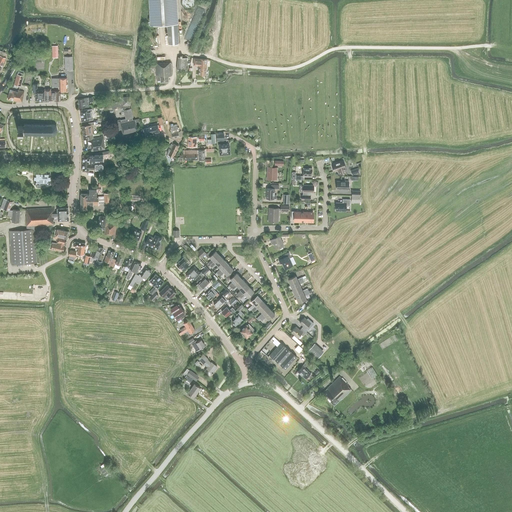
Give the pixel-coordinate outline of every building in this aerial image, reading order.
[(178,44),(175,0),(149,0),(151,26),(167,25),(168,45),(178,44)] [(182,2),(182,4),(183,5),(183,7),(184,8),(186,9),(187,10),(189,10),(190,9),(192,9),(193,8),(194,7),(195,5),(195,4),(195,2),(195,0),(194,0),(183,0),(183,1),(182,2)] [(65,57),(65,62),(65,71),(69,71),(73,71),(72,56),(65,57)] [(186,70),(187,58),(178,57),(177,70),(186,70)] [(207,59),(200,59),(194,58),(193,65),(199,66),(198,75),(206,75),(207,59)] [(171,62),(155,63),(156,75),(157,81),(161,81),(161,82),(168,81),(168,76),(172,76),(171,62)] [(20,86),(23,76),(17,74),(14,85),(20,86)] [(67,87),(68,87),(68,84),(67,84),(67,78),(52,78),(52,87),(60,87),(60,91),(67,91),(67,87)] [(38,84),(33,84),(33,92),(36,92),(35,100),(45,101),(45,93),(45,91),(45,90),(44,90),(37,90),(38,84)] [(18,92),(16,92),(10,90),(9,92),(8,100),(22,102),(24,92),(18,90),(18,92)] [(51,95),(51,101),(60,101),(60,94),(59,94),(59,91),(51,91),(51,95)] [(139,119),(135,120),(135,119),(133,120),(132,117),(133,117),(131,108),(130,108),(130,105),(130,96),(122,97),(122,101),(112,102),(112,109),(119,108),(124,107),(124,110),(123,110),(126,119),(120,120),(117,120),(119,128),(121,127),(123,134),(138,130),(136,123),(139,122),(139,119)] [(89,98),(88,98),(88,97),(78,99),(79,108),(89,107),(88,102),(92,101),(92,97),(89,97),(89,98)] [(92,108),(87,109),(80,110),(81,121),(93,120),(93,116),(92,108)] [(83,135),(92,134),(93,134),(92,125),(94,125),(94,122),(89,123),(89,125),(82,126),(83,135)] [(57,131),(57,130),(57,129),(57,128),(56,127),(55,126),(54,125),(53,125),(52,125),(32,124),(24,124),(24,126),(18,126),(18,129),(18,130),(18,132),(24,132),(24,134),(32,134),(52,135),(53,135),(54,134),(55,134),(55,133),(56,133),(56,132),(57,131)] [(173,124),(170,124),(170,126),(171,129),(171,133),(179,131),(178,128),(177,128),(177,125),(173,125),(173,124)] [(159,132),(157,125),(143,128),(145,135),(146,135),(151,134),(153,133),(158,132),(159,132)] [(93,138),(92,134),(83,135),(85,147),(91,146),(91,151),(105,149),(103,136),(93,138)] [(188,147),(196,147),(196,140),(196,137),(188,137),(188,147)] [(167,156),(166,156),(169,163),(171,158),(172,157),(173,157),(178,146),(174,144),(173,144),(171,143),(170,146),(170,147),(171,148),(171,149),(169,148),(166,154),(167,156)] [(229,144),(219,145),(220,155),(230,154),(229,144)] [(103,154),(103,152),(95,154),(95,155),(83,155),(82,171),(89,171),(89,169),(91,169),(91,170),(94,170),(94,169),(102,169),(103,168),(103,165),(102,163),(100,163),(100,160),(103,160),(103,154)] [(346,167),(344,160),(332,164),(335,171),(339,170),(340,174),(347,171),(346,167)] [(276,179),(277,168),(268,167),(267,178),(276,179)] [(292,179),(305,179),(305,176),(313,176),(313,168),(304,168),(303,176),(298,175),(296,175),(296,172),(293,172),(292,179)] [(50,179),(50,176),(50,172),(50,171),(34,171),(34,184),(37,184),(37,187),(42,187),(42,184),(50,184),(50,183),(50,179)] [(349,181),(337,181),(337,189),(345,189),(345,190),(349,190),(349,181)] [(279,185),(271,185),(271,188),(267,188),(266,199),(274,199),(276,199),(276,195),(274,195),(274,189),(279,189),(279,185)] [(304,185),(301,185),(301,191),(304,191),(304,192),(304,195),(302,195),(302,199),(311,200),(311,195),(311,192),(314,192),(314,185),(304,185)] [(98,197),(97,197),(89,197),(89,194),(81,194),(80,209),(86,209),(86,205),(94,205),(94,206),(98,205),(98,197)] [(13,210),(9,210),(13,202),(4,198),(1,208),(8,211),(7,216),(12,217),(13,210)] [(351,199),(343,199),(343,202),(337,202),(337,210),(347,211),(347,205),(351,205),(351,199)] [(55,212),(54,208),(26,209),(26,226),(27,230),(9,231),(11,264),(36,263),(34,229),(34,226),(53,225),(53,219),(58,219),(58,221),(68,220),(69,220),(68,216),(69,216),(69,212),(68,212),(68,208),(67,208),(57,208),(57,212),(55,212)] [(281,209),(278,209),(278,208),(269,208),(268,222),(278,222),(278,211),(280,211),(281,209)] [(291,211),(291,219),(291,218),(294,218),(294,219),(295,219),(295,221),(301,221),(301,211),(295,211),(291,211)] [(115,235),(116,224),(105,222),(106,221),(104,221),(105,216),(99,216),(98,229),(105,230),(104,233),(115,235)] [(55,235),(66,238),(68,231),(64,230),(62,229),(62,230),(57,228),(57,229),(54,229),(53,235),(54,235),(54,236),(55,236),(55,235)] [(138,240),(142,232),(132,228),(129,237),(138,240)] [(57,242),(59,243),(59,244),(56,244),(56,243),(52,242),(51,247),(51,250),(63,252),(65,245),(64,245),(64,244),(65,244),(66,238),(55,235),(55,236),(54,236),(53,238),(57,239),(57,242)] [(155,235),(154,238),(149,236),(145,243),(157,249),(158,247),(158,248),(159,246),(160,243),(159,243),(162,238),(155,235)] [(276,249),(283,246),(279,236),(270,240),(272,244),(274,243),(276,249)] [(83,255),(85,255),(85,253),(84,253),(85,243),(74,242),(74,246),(76,246),(75,248),(78,249),(77,254),(83,255)] [(100,267),(104,256),(101,255),(103,248),(96,246),(92,257),(93,258),(97,259),(95,265),(100,267)] [(115,259),(113,258),(115,252),(109,250),(107,256),(106,256),(104,261),(110,263),(108,266),(112,268),(116,259),(115,259)] [(208,263),(210,265),(220,255),(215,251),(213,253),(211,250),(205,255),(208,258),(209,257),(212,259),(208,263)] [(284,257),(279,260),(281,264),(282,263),(285,269),(292,265),(295,264),(292,257),(289,259),(288,256),(290,255),(288,252),(283,255),(284,257)] [(124,256),(119,254),(115,263),(121,265),(124,256)] [(220,255),(210,265),(212,267),(216,263),(218,266),(224,260),(220,255)] [(188,260),(184,256),(177,263),(177,264),(177,265),(178,267),(179,266),(183,270),(188,265),(191,263),(187,260),(188,260)] [(123,266),(122,269),(124,270),(128,271),(129,268),(133,259),(127,257),(126,257),(124,263),(123,263),(122,266),(123,266)] [(224,260),(218,266),(220,269),(216,272),(218,274),(228,265),(224,260)] [(141,264),(134,261),(131,270),(130,269),(125,278),(128,280),(131,276),(133,271),(137,273),(141,264)] [(228,265),(218,274),(220,276),(224,273),(227,275),(224,277),(226,279),(228,277),(233,273),(231,271),(233,269),(228,265)] [(200,273),(198,271),(194,267),(192,269),(192,268),(185,274),(192,281),(200,273)] [(139,274),(138,275),(135,281),(139,284),(143,277),(146,279),(151,271),(146,268),(141,275),(139,274)] [(233,273),(228,277),(233,282),(229,285),(230,287),(231,287),(241,278),(236,273),(234,275),(233,273)] [(132,286),(135,281),(138,275),(136,274),(129,285),(128,287),(131,289),(132,286)] [(157,288),(164,281),(155,274),(149,281),(155,286),(149,292),(152,295),(158,289),(157,288)] [(204,277),(203,276),(199,279),(201,281),(196,285),(201,290),(206,285),(209,288),(213,283),(210,280),(208,281),(204,277)] [(296,276),(288,279),(290,285),(303,279),(302,277),(297,279),(296,276)] [(241,278),(231,287),(232,289),(236,286),(239,288),(245,282),(241,278)] [(290,285),(293,291),(301,287),(299,284),(305,282),(304,281),(303,279),(290,285)] [(245,282),(239,288),(241,291),(237,295),(239,297),(249,287),(245,282)] [(171,298),(176,293),(167,285),(159,293),(166,299),(169,296),(171,298)] [(212,287),(205,295),(210,300),(215,295),(217,293),(212,287)] [(249,287),(239,297),(241,299),(245,295),(248,297),(254,292),(249,287)] [(293,291),(296,297),(302,294),(309,291),(307,288),(302,291),(301,287),(293,291)] [(305,296),(310,293),(309,291),(302,294),(296,297),(298,303),(306,299),(305,296)] [(254,295),(249,299),(251,301),(253,304),(249,308),(251,310),(262,300),(257,295),(256,296),(254,295)] [(223,296),(222,297),(221,296),(214,303),(218,308),(223,302),(225,304),(227,302),(224,299),(225,298),(223,296)] [(266,304),(262,300),(251,310),(253,312),(257,308),(260,310),(266,304)] [(270,309),(266,304),(260,310),(262,313),(258,317),(260,319),(270,309)] [(181,307),(179,308),(177,306),(172,309),(171,309),(177,319),(181,317),(180,316),(184,313),(181,307)] [(232,313),(235,311),(232,307),(229,310),(227,307),(221,312),(226,317),(231,312),(232,313)] [(275,314),(270,309),(260,319),(262,321),(266,317),(268,320),(275,314)] [(240,317),(244,314),(240,311),(234,316),(235,317),(232,320),(234,322),(233,322),(233,323),(233,324),(234,326),(236,325),(236,326),(242,320),(240,317)] [(304,317),(300,322),(303,326),(301,328),(306,332),(308,329),(309,328),(308,326),(310,323),(304,317)] [(186,326),(180,330),(181,332),(192,325),(189,320),(184,323),(186,326)] [(253,329),(250,325),(248,324),(247,325),(246,325),(239,331),(242,334),(244,336),(244,335),(247,338),(253,332),(252,332),(254,330),(253,329)] [(192,325),(181,332),(179,333),(180,335),(188,330),(190,333),(195,330),(192,325)] [(306,332),(301,328),(299,330),(296,327),(291,331),(299,338),(300,338),(302,336),(306,332)] [(309,329),(306,333),(312,338),(316,334),(309,329)] [(195,341),(191,343),(194,347),(196,345),(197,344),(200,349),(205,346),(201,340),(197,342),(196,340),(195,341)] [(296,357),(291,352),(286,348),(286,347),(286,348),(281,343),(270,355),(275,360),(276,360),(275,361),(277,363),(278,362),(280,364),(285,369),(297,357),(296,357)] [(314,345),(309,351),(318,359),(323,353),(314,345)] [(211,362),(211,363),(208,359),(203,354),(199,359),(203,364),(204,363),(207,367),(205,371),(210,375),(217,367),(211,362)] [(309,367),(311,364),(307,360),(302,366),(302,365),(302,366),(297,371),(306,379),(311,373),(304,368),(307,365),(309,367)] [(373,366),(367,369),(371,377),(377,374),(373,366)] [(199,377),(190,370),(187,375),(196,381),(199,377)] [(332,403),(334,405),(341,399),(341,400),(351,390),(348,386),(339,376),(327,388),(327,389),(326,390),(325,390),(322,393),(325,395),(325,396),(332,403)] [(185,381),(184,383),(197,393),(200,388),(194,383),(192,386),(185,381)] [(197,393),(184,383),(183,385),(189,390),(187,393),(193,398),(197,393)] [(105,476),(111,471),(106,465),(100,469),(105,476)]
